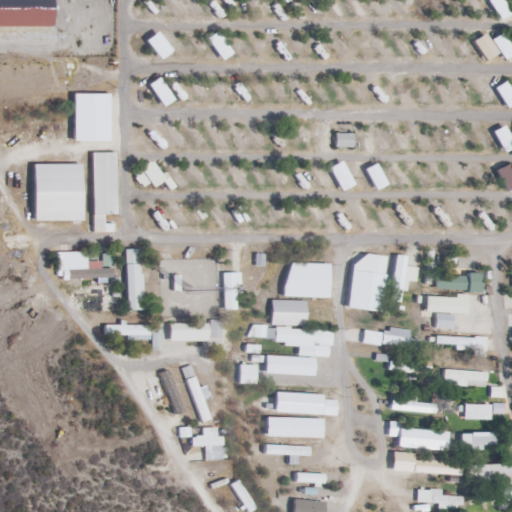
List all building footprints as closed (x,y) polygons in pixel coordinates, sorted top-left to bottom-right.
[(0,0),(0,27),(50,27),(50,0),(0,0)] [(351,147),(351,135),(334,134),(334,147),(351,147)] [(90,228),(103,228),(103,215),(114,215),(114,153),(90,153),(90,228)] [(124,311),(140,311),(140,250),(124,250),(124,311)] [(380,311),(384,257),(351,254),(346,308),(380,311)] [(400,270),(401,257),(390,256),(389,269),(400,270)] [(60,257),(60,281),(111,281),(111,269),(100,269),(100,262),(86,262),(86,257),(60,257)] [(284,297),(327,298),(328,264),(284,263),(284,297)] [(231,309),(231,275),(223,275),(223,309),(231,309)] [(433,291),(478,291),(479,275),(434,275),(433,291)] [(86,312),(116,312),(116,286),(96,286),(96,298),(86,298),(86,312)] [(452,330),(453,314),(465,314),(466,297),(424,296),(423,312),(434,313),(433,329),(452,330)] [(305,301),(269,301),(269,325),(305,325),(305,301)] [(221,339),(221,321),(207,321),(207,339),(221,339)] [(205,324),(166,324),(166,341),(205,341),(205,324)] [(104,336),(124,336),(124,342),(150,342),(150,350),(160,350),(160,326),(104,326),(104,336)] [(331,332),(264,328),(264,327),(253,326),(252,342),(312,345),(311,355),(326,356),(326,347),(330,347),(331,332)] [(418,341),(408,339),(409,332),(383,327),(380,344),(417,350),(418,341)] [(434,349),(486,350),(486,338),(434,337),(434,349)] [(256,354),(256,345),(243,345),(243,354),(256,354)] [(313,357),(263,357),(263,375),(312,376),(313,357)] [(411,365),(388,359),(386,369),(409,375),(411,365)] [(254,384),(254,365),(237,365),(237,384),(254,384)] [(180,369),(199,423),(208,420),(201,400),(209,398),(205,385),(197,387),(190,366),(180,369)] [(442,387),(485,387),(485,371),(442,371),(442,387)] [(157,408),(165,406),(167,411),(183,405),(171,373),(148,382),(157,408)] [(430,404),(414,403),(414,396),(390,395),(390,411),(430,412),(430,404)] [(503,414),(503,405),(462,404),(462,420),(490,420),(490,414),(503,414)] [(321,418),(264,418),(264,439),(321,439),(321,418)] [(445,430),(398,429),(398,445),(445,446),(445,430)] [(494,450),(494,433),(459,433),(459,450),(494,450)] [(190,438),(190,446),(220,446),(220,438),(190,438)] [(297,455),(308,455),(308,446),(262,446),(262,455),(286,455),(286,466),(297,466),(297,455)] [(459,474),(459,465),(413,464),(413,473),(459,474)] [(508,465),(469,465),(469,479),(508,479),(508,465)] [(322,484),(322,474),(294,473),(293,483),(322,484)] [(511,491),(502,488),(498,499),(507,502),(511,491)] [(460,497),(440,496),(440,490),(415,489),(415,506),(460,509),(460,497)] [(321,511),(322,502),(292,500),(291,511),(321,511)]
